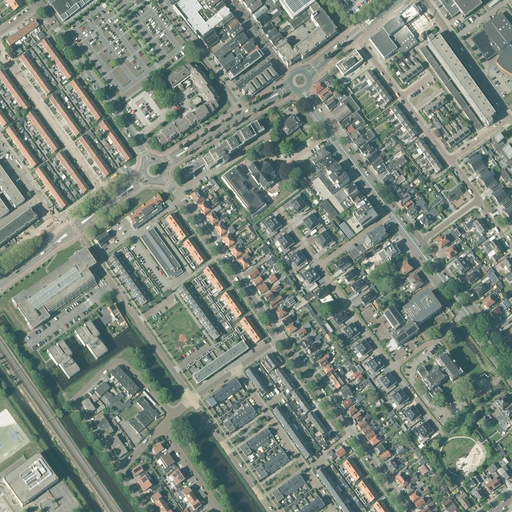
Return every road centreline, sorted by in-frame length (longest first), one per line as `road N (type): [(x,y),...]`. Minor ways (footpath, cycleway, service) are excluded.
road 1 (residential): [(119,470),(72,403),(122,362),(171,416)]
road 2 (residential): [(409,511),(280,338)]
road 3 (residential): [(280,338),(160,177)]
road 4 (residential): [(79,205),(99,188),(0,51)]
road 5 (residential): [(149,161),(39,6)]
road 6 (residential): [(331,507),(236,369)]
road 7 (residential): [(193,399),(100,268)]
road 8 (unclassified): [(509,118),(424,0)]
road 9 (unclassified): [(243,115),(157,0)]
road 10 (unclassified): [(421,241),(343,138),(332,136)]
road 11 (residential): [(271,511),(193,399)]
road 12 (residential): [(319,267),(393,367)]
